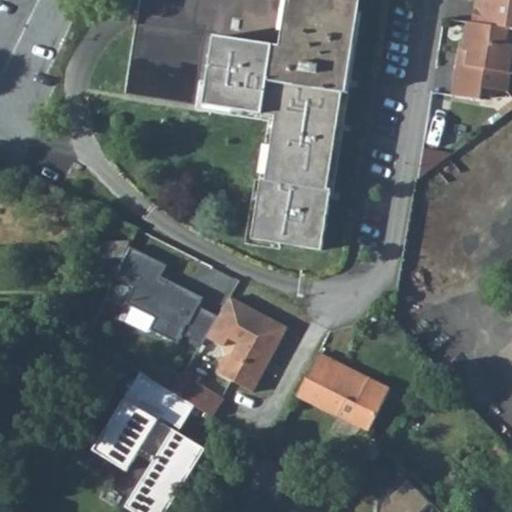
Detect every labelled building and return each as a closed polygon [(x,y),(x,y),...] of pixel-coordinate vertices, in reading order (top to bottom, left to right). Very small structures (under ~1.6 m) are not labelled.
[(260,235),(329,245),(335,199),(332,199),(360,0),(140,0),(129,92),(283,113),(274,177),(269,176),(260,235)] [(511,0),(478,0),(475,19),(511,24),(511,0)] [(486,83),(511,87),(511,83),(511,39),(510,39),(511,24),(475,19),(470,18),(466,46),(472,47),(469,61),(459,60),(455,92),(484,96),(486,83)] [(469,61),(472,47),(466,46),(462,46),(459,60),(469,61)] [(511,215),(467,248),(481,268),(511,244),(511,215)] [(92,239),(92,255),(128,253),(136,237),(92,239)] [(232,296),(206,336),(224,344),(228,337),(233,330),(244,335),(239,343),(234,354),(226,357),(219,371),(255,390),(289,325),(232,296)] [(244,335),(233,330),(228,337),(239,343),(244,335)] [(297,389),(368,428),(390,386),(367,374),(366,378),(331,360),(332,355),(319,348),(297,389)] [(186,368),(173,391),(195,404),(214,416),(224,399),(200,385),(204,379),(186,368)] [(179,431),(195,404),(173,391),(142,372),(94,449),(128,469),(139,452),(154,462),(127,506),(137,511),(167,511),(207,448),(179,431)] [(289,471),(263,455),(248,480),(275,495),(289,471)] [(420,511),(431,502),(430,501),(407,476),(379,502),(378,511),(420,511)]
